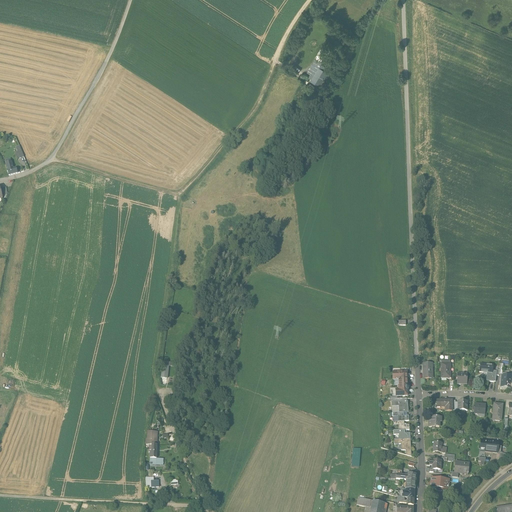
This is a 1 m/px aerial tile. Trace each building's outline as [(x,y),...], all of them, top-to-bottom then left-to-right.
[(325,67),(321,65),(326,54),(320,51),(308,73),(310,74),(308,78),(322,86),(328,73),(323,71),(325,67)] [(25,160),(21,162),(22,166),(18,167),(20,172),(29,169),(25,160)] [(18,167),(12,169),(10,164),(5,166),(7,170),(8,175),(9,175),(20,172),(18,167)] [(432,363),(423,363),(423,379),(429,378),(429,375),(432,375),(432,363)] [(450,364),(441,364),(441,378),(447,378),(447,376),(450,376),(450,364)] [(492,366),(480,364),(479,372),(488,373),(487,381),(495,382),(496,376),(496,372),(492,371),(492,366)] [(398,372),(393,372),(393,379),(398,379),(399,385),(398,385),(398,390),(396,390),(396,395),(407,395),(407,389),(408,389),(408,388),(409,387),(409,386),(408,385),(407,385),(406,372),(398,372)] [(467,375),(457,374),(457,384),(458,384),(458,385),(461,385),(461,384),(466,385),(467,375)] [(511,377),(502,377),(501,388),(511,388),(511,384),(510,384),(511,377)] [(452,400),(436,400),(436,405),(439,405),(440,407),(445,407),(445,411),(452,410),(452,400)] [(406,401),(391,402),(392,406),(398,406),(399,412),(403,412),(408,412),(407,401),(406,401)] [(467,402),(458,402),(458,410),(467,411),(467,402)] [(503,404),(494,403),(493,412),(492,420),(495,420),(501,421),(503,404)] [(485,405),(475,404),(474,413),(485,414),(485,405)] [(399,412),(392,413),(392,417),(397,416),(398,422),(404,421),(409,421),(408,416),(403,416),(403,412),(399,412)] [(441,417),(430,417),(430,422),(429,422),(429,427),(435,427),(439,427),(439,422),(440,422),(441,417)] [(398,422),(393,422),(393,426),(398,425),(398,431),(404,430),(409,430),(409,425),(404,425),(404,421),(398,422)] [(398,431),(393,431),(393,435),(398,434),(399,439),(410,439),(409,434),(405,434),(404,430),(398,431)] [(399,439),(394,440),(394,444),(401,444),(401,451),(405,450),(405,451),(411,451),(410,439),(399,439)] [(493,442),(486,442),(486,441),(481,440),(480,448),(485,449),(485,451),(493,452),(493,453),(497,453),(498,442),(493,442)] [(442,443),(434,443),(433,452),(440,453),(441,450),(442,450),(442,448),(441,448),(442,443)] [(351,467),(359,467),(359,449),(351,448),(351,467)] [(441,461),(432,461),(432,470),(440,470),(441,461)] [(469,464),(455,462),(454,473),(458,474),(458,473),(462,473),(462,474),(468,475),(468,474),(469,464)] [(408,472),(403,472),(404,468),(402,468),(402,470),(397,470),(397,471),(402,472),(402,476),(403,476),(408,477),(408,475),(415,476),(415,473),(408,472)] [(415,476),(408,475),(408,477),(403,476),(403,480),(406,480),(404,489),(414,490),(415,476)] [(145,487),(159,487),(159,480),(154,480),(153,476),(145,477),(145,487)] [(436,479),(432,479),(431,487),(441,489),(448,489),(448,485),(447,485),(447,480),(436,479)] [(414,490),(404,489),(404,492),(402,492),(401,497),(407,498),(414,499),(414,490)] [(373,502),(358,499),(357,506),(372,509),(373,502)] [(383,511),(384,505),(373,502),(372,509),(371,510),(379,511),(383,511)]
